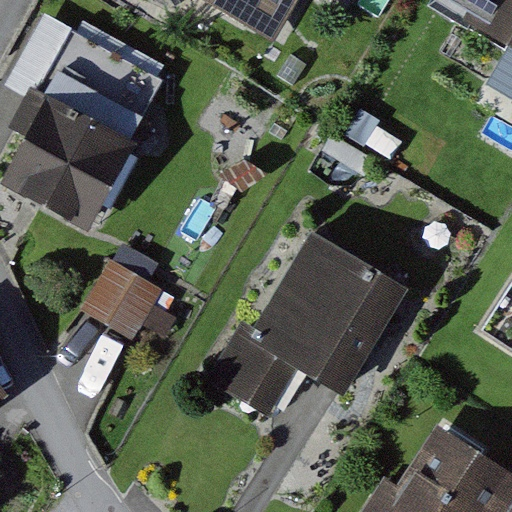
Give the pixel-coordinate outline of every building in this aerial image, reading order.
[(225,0),(295,39),(317,0),(225,0)] [(511,0),(447,0),(441,12),(484,36),(490,24),(511,35),(511,70),(510,75),(511,76),(511,0)] [(180,81),(69,20),(0,145),(0,170),(101,225),(180,81)] [(269,418),(297,369),(341,395),(406,287),(312,231),(254,328),(240,320),(205,380),(269,418)] [(172,289),(118,260),(85,322),(139,352),(172,289)] [(0,410),(24,394),(0,358),(0,410)] [(363,511),(505,511),(511,502),(511,483),(498,475),(421,424),(363,511)] [(511,511),(511,453),(498,475),(511,483),(511,502),(505,511),(511,511)]
